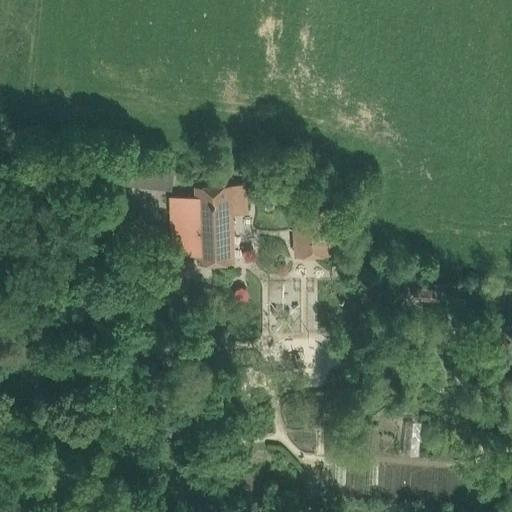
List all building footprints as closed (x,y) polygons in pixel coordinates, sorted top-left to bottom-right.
[(171,185),(173,167),(117,161),(114,179),(171,185)] [(235,260),(233,212),(247,212),(247,181),(198,183),(199,194),(173,194),(174,252),(200,251),(200,261),(235,260)] [(333,252),(331,209),(294,211),(295,229),(301,228),(302,253),(333,252)] [(174,257),(174,252),(148,252),(148,272),(172,272),(172,274),(194,273),(193,257),(174,257)] [(414,287),(413,299),(436,301),(437,289),(414,287)] [(280,329),(280,324),(274,324),(274,339),(295,338),(295,329),(280,329)] [(165,366),(140,379),(170,435),(195,421),(165,366)] [(414,430),(404,431),(406,453),(416,452),(414,430)]
